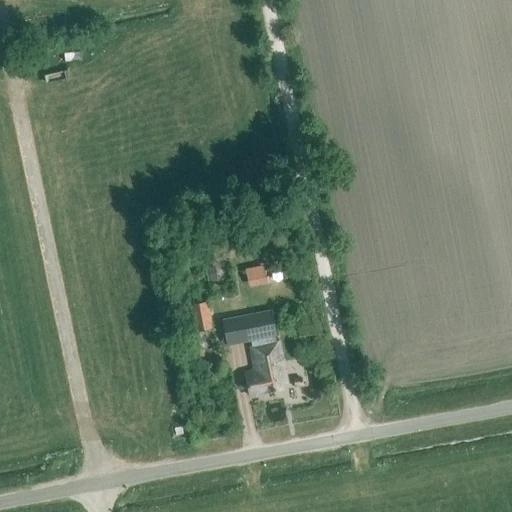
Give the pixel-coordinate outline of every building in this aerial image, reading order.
[(267,283),(263,265),(244,269),(248,287),(267,283)] [(207,302),(190,305),(195,332),(213,329),(207,302)] [(281,381),(286,380),(278,339),(277,339),(270,309),(222,320),(227,344),(250,340),(256,370),(245,373),(249,394),(265,391),(266,392),(283,388),(281,381)] [(213,344),(212,337),(203,339),(205,346),(213,344)] [(302,377),(292,379),(294,387),(303,386),(302,377)]
